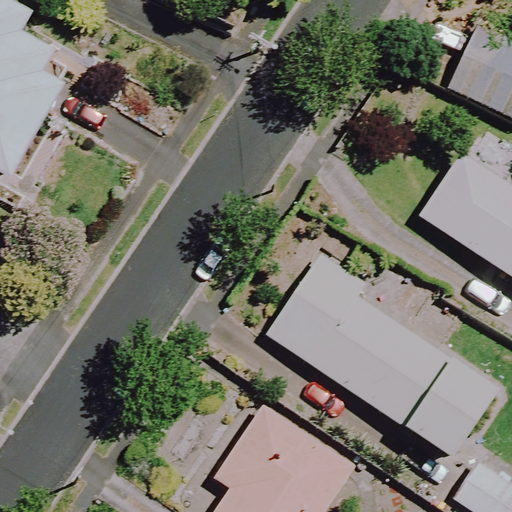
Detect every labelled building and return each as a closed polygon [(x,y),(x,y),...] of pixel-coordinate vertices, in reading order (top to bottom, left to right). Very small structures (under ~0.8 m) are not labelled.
[(29,21),(0,5),(0,182),(9,188),(75,67),(21,37),(29,21)] [(511,48),(497,42),(469,108),(511,126),(511,48)] [(511,166),(487,150),(472,172),(457,162),(417,225),(511,286),(511,166)] [(363,291),(317,260),(263,341),(448,467),(494,399),(355,304),(363,291)] [(326,511),(352,475),(260,411),(210,484),(227,496),(216,511),(326,511)] [(511,511),(511,493),(474,469),(450,506),(460,511),(511,511)]
